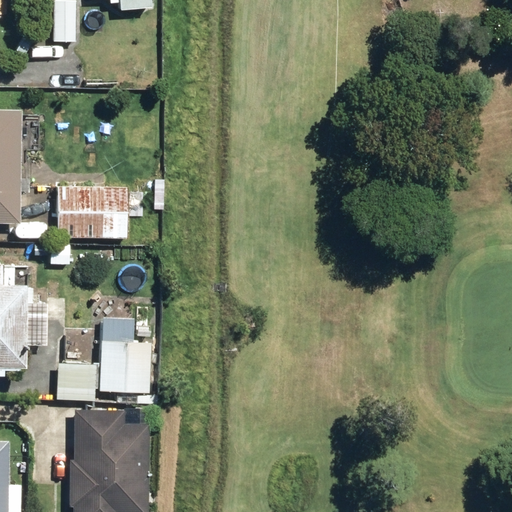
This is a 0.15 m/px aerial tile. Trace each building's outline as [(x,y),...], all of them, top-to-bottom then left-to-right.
[(50,39),(70,39),(71,0),(38,0),(38,4),(35,4),(35,24),(37,24),(37,27),(50,27),(50,39)] [(113,1),(114,8),(145,6),(144,0),(104,0),(104,1),(113,1)] [(0,221),(13,222),(14,109),(0,108),(0,221)] [(150,178),(150,209),(160,209),(160,178),(150,178)] [(52,236),(122,236),(123,187),(39,186),(39,224),(53,224),(52,236)] [(19,245),(20,260),(37,259),(36,244),(19,245)] [(0,369),(12,370),(12,368),(18,368),(18,344),(40,344),(41,301),(26,301),(27,286),(19,286),(19,283),(8,283),(8,262),(0,262),(0,369)] [(109,402),(152,405),(153,395),(134,394),(134,392),(144,393),(146,342),(128,341),(129,323),(98,321),(94,390),(110,391),(109,402)] [(54,399),(89,400),(90,363),(55,362),(54,399)] [(143,511),(144,423),(119,423),(119,409),(70,408),(70,458),(66,459),(66,504),(70,504),(69,511),(143,511)] [(0,511),(13,511),(14,484),(2,484),(3,441),(0,440),(0,511)]
